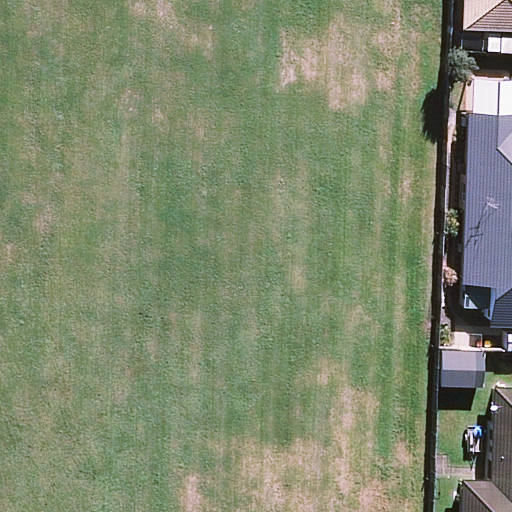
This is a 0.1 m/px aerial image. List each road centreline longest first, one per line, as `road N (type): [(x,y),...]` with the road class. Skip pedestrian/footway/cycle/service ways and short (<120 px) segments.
road 1 (unknown): [(55,0),(63,261),(31,511)]
road 2 (unknown): [(61,76),(413,36)]
road 3 (unknown): [(43,425),(374,440)]
